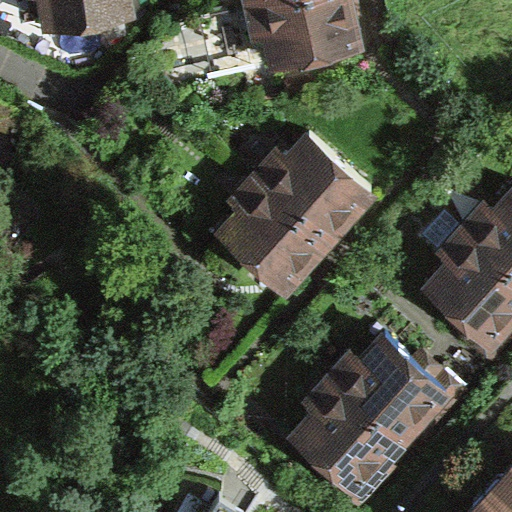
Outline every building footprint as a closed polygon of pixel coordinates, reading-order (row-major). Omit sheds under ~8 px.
[(131,0),(38,0),(43,28),(133,16),(131,0)] [(350,0),(263,0),(253,2),(266,64),(359,46),(350,0)] [(375,194),(307,129),(264,174),(332,239),(375,194)] [(332,239),(264,174),(221,219),(289,284),(332,239)] [(511,184),(471,228),(511,266),(511,184)] [(511,325),(511,266),(471,228),(427,276),(498,341),(511,325)] [(449,389),(378,324),(333,373),(404,438),(449,389)] [(404,438),(333,373),(289,420),(360,486),(404,438)] [(511,511),(511,472),(489,497),(504,511),(511,511)] [(504,511),(489,497),(474,511),(504,511)] [(239,511),(217,498),(208,511),(239,511)]
